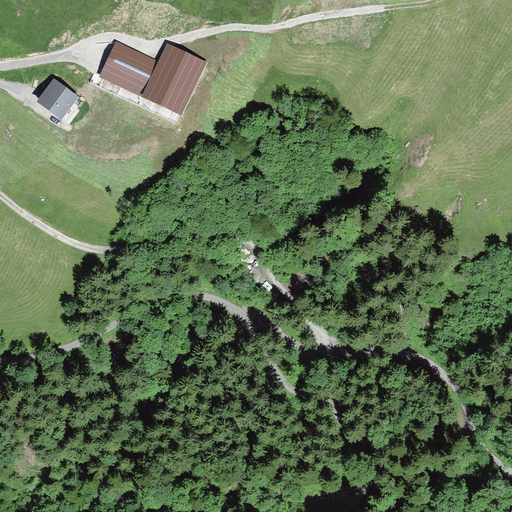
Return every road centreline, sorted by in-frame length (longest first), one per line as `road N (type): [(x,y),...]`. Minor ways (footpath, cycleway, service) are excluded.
road 1 (track): [(438,0),(328,11),(265,31),(227,20),(144,78),(105,79),(53,64),(18,90)]
road 2 (unclassified): [(511,470),(431,367),(368,352),(301,349),(255,314),(220,300)]
road 3 (track): [(345,511),(359,483),(338,415),(282,383),(233,305)]
road 4 (unclassified): [(220,300),(70,241),(0,196)]
road 5 (unclassified): [(220,300),(151,304),(110,331),(61,348),(0,355)]
